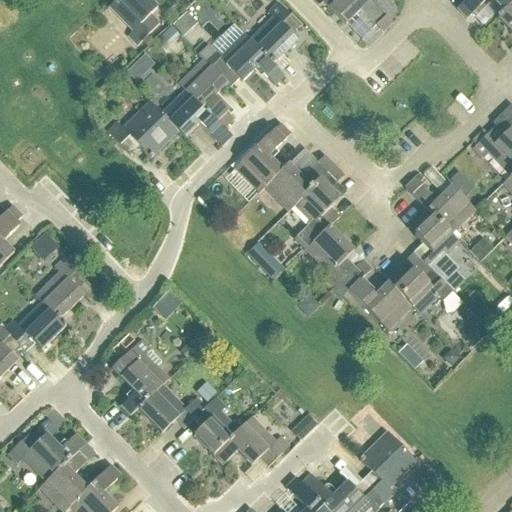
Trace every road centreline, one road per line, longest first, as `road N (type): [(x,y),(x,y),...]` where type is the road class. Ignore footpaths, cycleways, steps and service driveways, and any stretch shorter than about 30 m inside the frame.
road 1 (residential): [(139,299),(164,262),(178,205),(289,105)]
road 2 (residential): [(139,299),(54,215),(32,209),(0,177)]
road 3 (residential): [(382,192),(504,82)]
road 4 (residential): [(175,511),(69,396)]
road 5 (residential): [(289,105),(382,192)]
road 6 (residential): [(69,396),(99,344),(139,299)]
